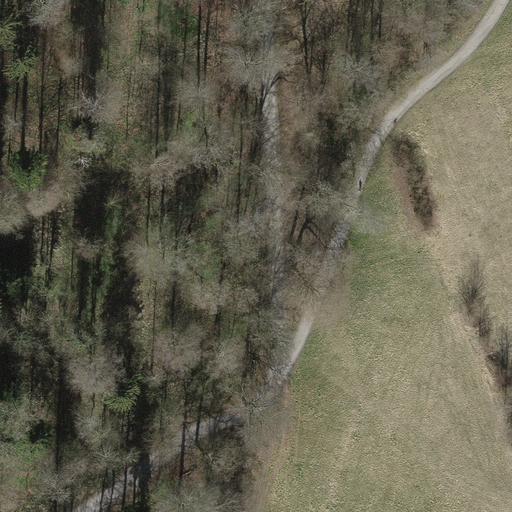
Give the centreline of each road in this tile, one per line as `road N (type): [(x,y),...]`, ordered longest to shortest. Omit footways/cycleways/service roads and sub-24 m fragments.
road 1 (motorway): [(477,511),(286,496),(0,456)]
road 2 (track): [(281,366),(394,112),(459,57),(502,0)]
road 3 (track): [(281,366),(262,0)]
road 4 (track): [(281,366),(248,411),(173,446),(82,511)]
